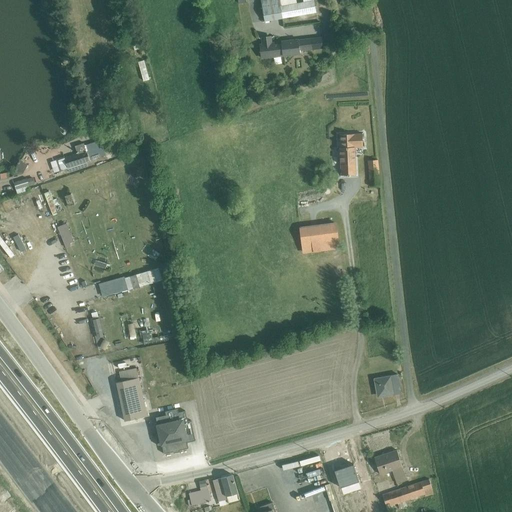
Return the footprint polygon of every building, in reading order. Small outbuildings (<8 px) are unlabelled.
[(263,0),(267,19),(317,10),(314,0),(282,0),(281,0),(280,0),(263,0)] [(313,47),(311,29),(260,33),(262,51),(313,47)] [(135,58),(129,60),(135,81),(141,79),(135,58)] [(359,145),(377,144),(374,105),(337,108),(337,117),(362,115),(363,128),(337,130),(341,171),(361,169),(359,145)] [(68,168),(69,169),(91,162),(90,160),(105,155),(100,140),(94,141),(94,142),(85,145),(85,143),(75,146),(77,152),(64,157),(64,156),(57,159),(60,169),(61,168),(62,170),(68,168)] [(20,160),(13,176),(23,172),(28,164),(22,161),(20,160)] [(103,172),(86,178),(89,185),(105,179),(103,172)] [(361,173),(360,183),(370,184),(371,174),(361,173)] [(14,182),(17,193),(28,189),(28,188),(30,188),(27,178),(14,182)] [(77,204),(73,193),(65,195),(66,199),(54,203),(50,192),(45,193),(52,216),(58,214),(55,205),(67,201),(69,207),(77,204)] [(342,244),(339,221),(288,226),(290,250),(342,244)] [(67,223),(58,226),(66,248),(70,246),(69,243),(74,241),(67,223)] [(120,263),(124,257),(118,253),(114,259),(120,263)] [(121,286),(123,291),(162,279),(162,278),(170,276),(167,265),(125,277),(126,284),(121,286)] [(124,276),(99,283),(103,297),(123,291),(121,286),(126,284),(125,277),(124,276)] [(125,327),(142,327),(142,319),(134,319),(134,308),(125,308),(125,327)] [(115,354),(91,359),(93,369),(117,364),(115,354)] [(121,381),(139,377),(137,367),(119,371),(121,381)] [(397,374),(375,378),(378,397),(394,394),(394,389),(400,388),(397,374)] [(147,416),(139,377),(121,381),(117,382),(126,421),(147,416)] [(162,444),(164,453),(174,451),(174,450),(179,449),(180,450),(189,448),(188,442),(196,440),(194,432),(192,432),(190,421),(188,422),(185,410),(178,412),(178,408),(165,411),(166,414),(156,417),(160,434),(156,434),(158,445),(162,444)] [(321,453),(324,463),(340,458),(336,447),(321,452),(319,445),(302,450),(304,459),(321,453)] [(401,467),(396,449),(372,456),(377,474),(401,467)] [(287,460),(272,466),(277,480),(293,474),(287,460)] [(354,463),(335,470),(341,487),(360,480),(354,463)] [(213,480),(219,501),(227,499),(228,503),(240,499),(233,474),(213,480)] [(435,492),(430,475),(380,489),(385,507),(435,492)] [(192,504),(192,505),(212,500),(208,485),(207,485),(206,480),(200,481),(201,490),(189,493),(191,499),(188,500),(189,506),(192,504)] [(276,511),(273,502),(257,508),(258,511),(276,511)]
